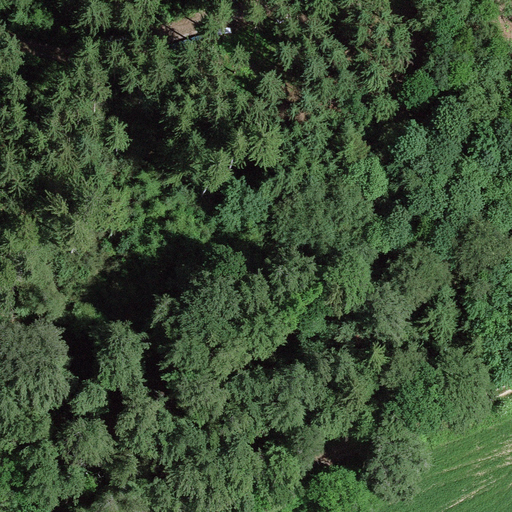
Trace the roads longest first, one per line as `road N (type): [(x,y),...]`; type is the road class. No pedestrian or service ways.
road 1 (track): [(511,382),(214,511)]
road 2 (track): [(0,8),(9,42),(255,0)]
